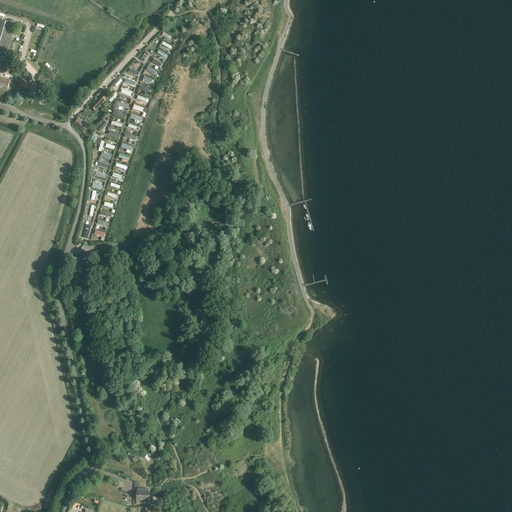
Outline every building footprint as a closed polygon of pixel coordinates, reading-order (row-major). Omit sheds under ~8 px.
[(0,54),(7,57),(16,25),(0,19),(0,54)] [(163,32),(161,35),(170,41),(172,38),(163,32)] [(3,69),(11,72),(13,64),(10,63),(9,65),(5,63),(3,69)] [(155,75),(156,72),(148,67),(146,70),(155,75)] [(0,76),(0,86),(7,89),(10,81),(2,78),(0,76)] [(21,78),(18,85),(35,91),(38,84),(21,78)] [(111,103),(117,94),(115,92),(108,101),(111,103)] [(95,111),(106,99),(101,95),(91,107),(95,111)] [(85,120),(84,121),(81,119),(79,118),(74,123),(82,131),(87,126),(86,124),(88,123),(85,120)] [(108,122),(105,120),(99,128),(101,130),(108,122)] [(84,229),(82,238),(87,239),(90,231),(84,229)] [(137,491),(136,500),(148,501),(149,492),(137,491)]
